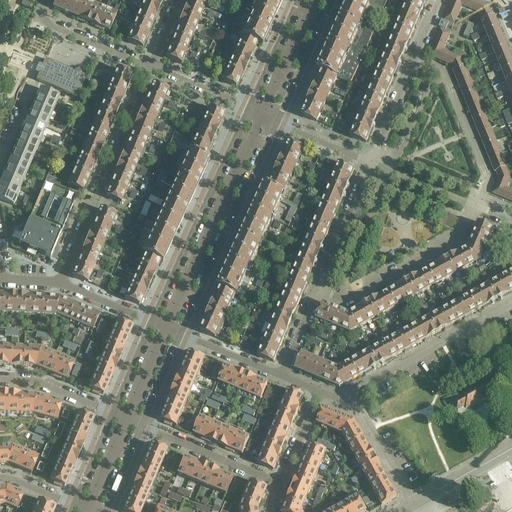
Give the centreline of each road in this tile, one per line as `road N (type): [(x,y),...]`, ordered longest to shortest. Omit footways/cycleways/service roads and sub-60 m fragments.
road 1 (residential): [(249,107),(152,322)]
road 2 (residential): [(150,66),(60,282)]
road 3 (residential): [(180,333),(276,125)]
road 4 (residential): [(320,288),(346,299),(456,243),(474,207)]
road 5 (residential): [(511,309),(362,387),(350,402)]
road 6 (residential): [(474,207),(485,179),(451,88),(443,70),(413,58)]
road 7 (residential): [(280,484),(141,425)]
road 8 (residential): [(43,0),(42,22),(150,66)]
road 9 (residential): [(276,125),(332,0)]
road 10 (residential): [(320,288),(370,163)]
road 11 (residential): [(350,402),(415,503)]
